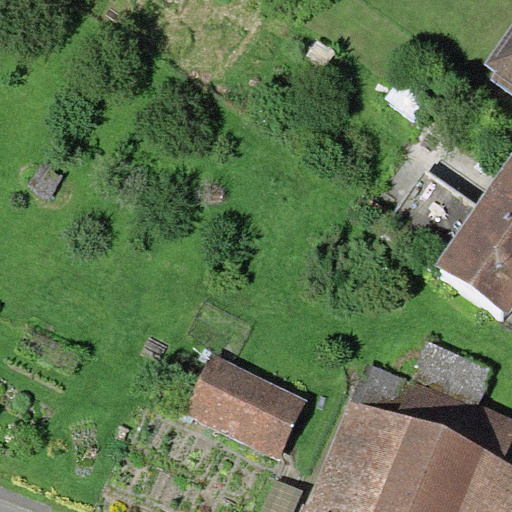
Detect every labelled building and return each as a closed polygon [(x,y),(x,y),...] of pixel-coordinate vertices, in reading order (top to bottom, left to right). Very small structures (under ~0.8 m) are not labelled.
[(511,59),(496,82),(511,93),(511,59)] [(511,163),(473,220),(448,254),(443,261),(431,279),(492,321),(511,292),(511,163)] [(412,179),(384,216),(448,254),(473,220),(459,211),(412,179)] [(448,254),(384,216),(379,222),(443,261),(448,254)] [(379,222),(369,236),(428,278),(431,279),(443,261),(379,222)] [(397,391),(460,417),(477,378),(413,351),(397,391)] [(274,413),(208,370),(207,369),(176,418),(244,461),(274,413)] [(499,434),(460,417),(397,391),(348,371),(331,410),(483,473),(499,434)] [(466,511),(483,473),(331,410),(297,493),(288,511),(466,511)]
